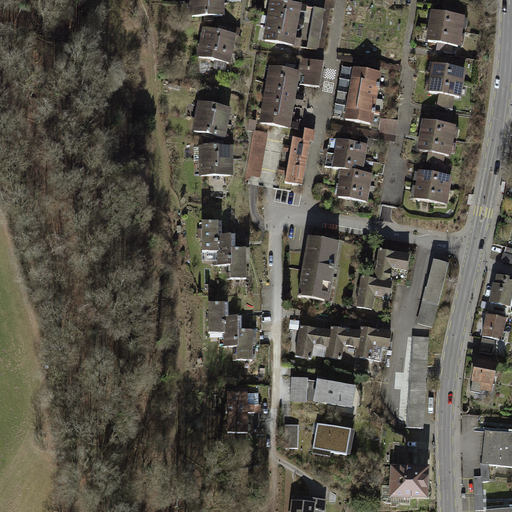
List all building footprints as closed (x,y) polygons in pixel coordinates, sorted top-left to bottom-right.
[(224,0),(216,0),(189,1),(190,16),(209,16),(225,16),(224,0)] [(269,0),(268,10),(304,18),(307,4),(287,0),(269,0)] [(326,7),(319,49),(323,50),(330,8),(334,9),(335,0),(325,0),(325,7),(326,7)] [(460,5),(445,3),(444,11),(459,14),(460,5)] [(325,7),(314,5),(307,47),(319,49),(326,7),(325,7)] [(429,24),(463,30),(466,15),(459,14),(444,11),(431,9),(429,24)] [(265,25),(301,32),(304,18),(268,10),(265,25)] [(463,30),(429,24),(426,40),(438,42),(453,44),(461,46),(463,30)] [(301,32),(265,25),(262,39),(298,46),(301,32)] [(228,26),(227,32),(236,34),(239,35),(241,28),(228,26)] [(199,42),(233,48),(234,46),(236,34),(227,32),(201,27),(199,42)] [(233,48),(199,42),(196,56),(228,62),(230,63),(233,48)] [(438,42),(436,51),(452,53),(453,44),(438,42)] [(338,56),(338,60),(401,71),(402,66),(338,56)] [(462,59),(446,57),(445,64),(461,67),(462,59)] [(300,70),(298,83),(320,86),(324,61),(304,58),(300,58),(298,70),(300,70)] [(429,75),(464,81),(466,68),(461,67),(445,64),(432,62),(429,75)] [(268,65),(266,79),(298,84),(298,83),(300,70),(298,70),(268,65)] [(353,67),(350,80),(379,85),(381,72),(353,67)] [(464,81),(429,75),(427,89),(440,92),(456,94),(461,95),(464,81)] [(295,99),(298,84),(266,79),(264,94),(295,99)] [(350,80),(348,93),(377,98),(379,85),(350,80)] [(440,92),(438,106),(453,108),(456,94),(440,92)] [(348,93),(346,106),(375,111),(377,98),(348,93)] [(264,94),(261,108),(293,113),(295,99),(264,94)] [(197,101),(194,115),(229,122),(231,107),(220,105),(197,101)] [(375,111),(346,106),(344,118),(372,123),(375,111)] [(293,113),(261,108),(259,123),(291,128),(293,113)] [(452,114),(436,111),(434,120),(450,123),(452,114)] [(226,136),(229,122),(194,115),(191,129),(226,136)] [(332,124),(331,131),(395,142),(398,121),(380,118),(378,131),(332,124)] [(422,118),(419,133),(454,139),(456,124),(450,123),(434,120),(422,118)] [(302,138),(310,139),(314,140),(315,130),(304,128),(302,138)] [(247,176),(261,179),(269,134),(254,131),(247,176)] [(454,139),(419,133),(416,149),(429,151),(443,153),(451,155),(454,139)] [(292,136),(290,148),(309,151),(310,139),(302,138),(292,136)] [(330,137),(328,152),(365,156),(367,142),(330,137)] [(198,161),(233,160),(233,144),(225,145),(198,145),(198,161)] [(307,162),(309,151),(290,148),(288,159),(307,162)] [(443,153),(429,151),(427,162),(432,162),(442,164),(443,153)] [(365,156),(328,152),(326,167),(340,168),(363,171),(365,156)] [(305,173),(307,162),(288,159),(286,170),(305,173)] [(233,162),(233,160),(198,161),(199,177),(234,176),(233,162)] [(432,162),(430,171),(446,174),(448,165),(442,164),(432,162)] [(340,168),(338,182),(370,186),(372,173),(363,171),(340,168)] [(418,169),(416,183),(450,189),(453,175),(446,174),(430,171),(418,169)] [(303,185),(305,173),(286,170),(284,182),(303,185)] [(368,200),(370,186),(338,182),(336,196),(368,200)] [(448,203),(450,189),(416,183),(413,197),(448,203)] [(220,220),(200,220),(201,252),(217,252),(216,235),(220,234),(220,220)] [(235,234),(220,234),(216,235),(217,252),(217,265),(230,265),(230,247),(235,247),(235,234)] [(341,244),(308,238),(298,296),(332,302),(341,244)] [(249,247),(235,247),(230,247),(230,265),(230,279),(246,278),(246,262),(250,262),(249,247)] [(511,248),(506,247),(503,261),(511,262),(511,248)] [(409,272),(413,254),(379,249),(374,280),(394,284),(396,270),(409,272)] [(448,266),(433,262),(417,327),(432,331),(448,266)] [(509,276),(495,273),(489,301),(510,305),(511,297),(511,281),(508,280),(509,276)] [(392,303),(395,284),(362,279),(357,311),(376,314),(378,300),(392,303)] [(228,302),(208,302),(208,332),(223,332),(223,316),(228,316),(228,302)] [(507,317),(486,312),(481,337),(501,341),(507,317)] [(241,316),(228,316),(223,316),(223,332),(223,340),(220,340),(220,346),(236,346),(237,330),(241,330),(241,316)] [(329,348),(332,330),(300,324),(295,356),(315,360),(317,346),(329,348)] [(361,350),(364,332),(332,327),(332,330),(329,348),(327,359),(347,362),(349,348),(361,350)] [(393,352),(396,334),(365,328),(364,332),(361,350),(359,360),(379,363),(381,350),(393,352)] [(256,330),(241,330),(237,330),(236,346),(236,360),(253,360),(253,344),(256,344),(256,330)] [(431,338),(414,338),(409,428),(426,429),(431,338)] [(499,361),(476,356),(470,387),(492,392),(499,361)] [(309,379),(292,378),(291,403),(308,404),(309,379)] [(357,388),(318,381),(314,404),(353,411),(357,388)] [(226,404),(224,404),(224,413),(227,413),(227,432),(248,432),(248,413),(255,413),(255,404),(248,404),(247,391),(226,391),(226,404)] [(262,425),(262,415),(251,415),(251,425),(262,425)] [(286,427),(286,450),(300,450),(299,427),(286,427)] [(352,432),(318,427),(314,452),(348,457),(352,432)] [(511,433),(498,432),(485,430),(481,463),(489,464),(511,466),(511,433)] [(489,464),(481,463),(481,477),(474,477),(476,511),(484,510),(482,482),(490,481),(489,464)] [(430,468),(390,468),(390,500),(430,500),(430,468)] [(326,511),(328,501),(309,500),(308,504),(292,502),(291,511),(326,511)]
